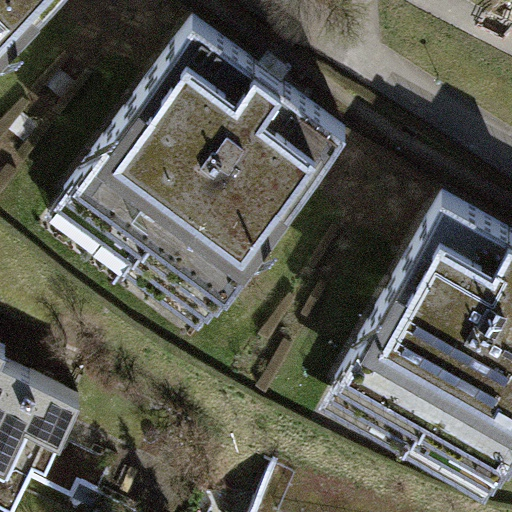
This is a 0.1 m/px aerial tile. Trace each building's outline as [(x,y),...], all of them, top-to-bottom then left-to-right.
[(0,0),(0,41),(39,0),(0,0)] [(188,12),(63,183),(111,218),(100,233),(157,274),(169,257),(216,291),(340,122),(188,12)] [(511,224),(441,185),(337,367),(389,396),(379,413),(442,448),(451,431),(502,460),(511,443),(511,224)] [(0,488),(12,495),(25,468),(46,425),(58,431),(79,390),(73,387),(0,351),(0,346),(2,342),(0,340),(0,488)] [(85,363),(73,387),(79,390),(58,431),(46,425),(25,468),(69,489),(78,471),(161,511),(186,511),(201,481),(157,459),(181,410),(85,363)] [(243,511),(323,511),(334,439),(284,428),(243,511)] [(323,511),(422,511),(430,452),(334,439),(323,511)] [(511,511),(511,463),(430,452),(422,511),(511,511)]
